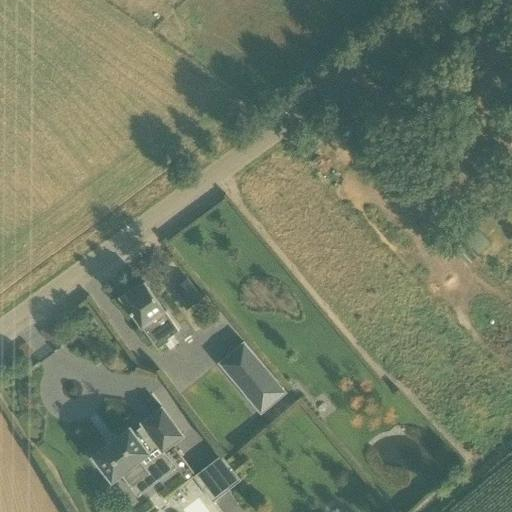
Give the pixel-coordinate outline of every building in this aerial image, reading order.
[(201,298),(199,295),(187,279),(175,288),(189,306),(201,298)] [(166,313),(145,282),(132,292),(130,290),(121,297),(158,349),(170,340),(155,321),(166,313)] [(287,391),(263,363),(245,341),(218,363),(238,385),(262,413),(273,404),(287,391)] [(163,451),(185,435),(163,407),(142,423),(143,425),(135,432),(131,427),(93,456),(113,482),(123,474),(134,488),(151,474),(140,460),(151,452),(149,450),(158,444),(163,451)] [(194,477),(213,502),(242,480),(222,455),(194,477)]
